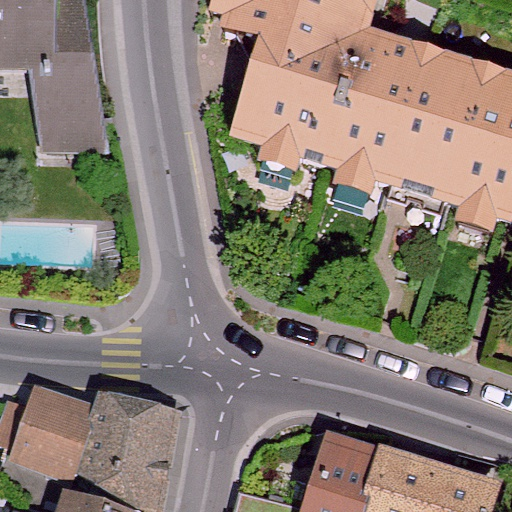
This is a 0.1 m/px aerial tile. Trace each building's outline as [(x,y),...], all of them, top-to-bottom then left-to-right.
[(0,0),(0,66),(30,67),(41,154),(113,154),(87,0),(0,0)] [(511,77),(362,33),(371,0),(206,0),(202,15),(217,19),(213,31),(248,42),(218,142),(253,152),(249,165),(289,177),(293,164),(329,174),(324,188),(365,200),(369,187),(453,213),(449,225),(489,237),(493,223),(503,226),(506,227),(511,208),(511,77)] [(98,427),(79,478),(136,511),(162,511),(178,422),(106,405),(98,427)] [(79,478),(98,427),(37,410),(35,418),(23,454),(21,459),(79,478)] [(23,454),(35,418),(10,417),(2,448),(23,454)] [(377,511),(390,469),(335,453),(316,511),(377,511)] [(507,511),(509,506),(390,469),(377,511),(507,511)]
